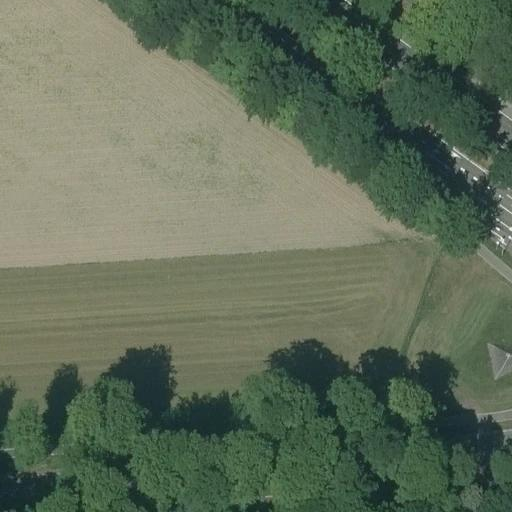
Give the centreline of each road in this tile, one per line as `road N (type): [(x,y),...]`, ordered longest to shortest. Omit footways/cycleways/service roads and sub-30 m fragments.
road 1 (secondary): [(0,487),(410,458)]
road 2 (primary): [(199,0),(511,225)]
road 3 (primary): [(511,138),(319,0)]
